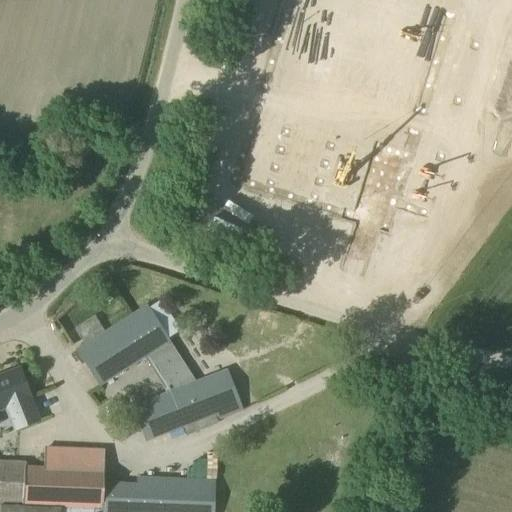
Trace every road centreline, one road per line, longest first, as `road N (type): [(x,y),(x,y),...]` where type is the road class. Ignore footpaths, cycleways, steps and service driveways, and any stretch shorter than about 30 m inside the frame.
road 1 (unclassified): [(511,361),(420,342),(107,241)]
road 2 (unclassified): [(107,241),(153,128),(183,0)]
road 3 (unclassified): [(0,324),(107,241)]
